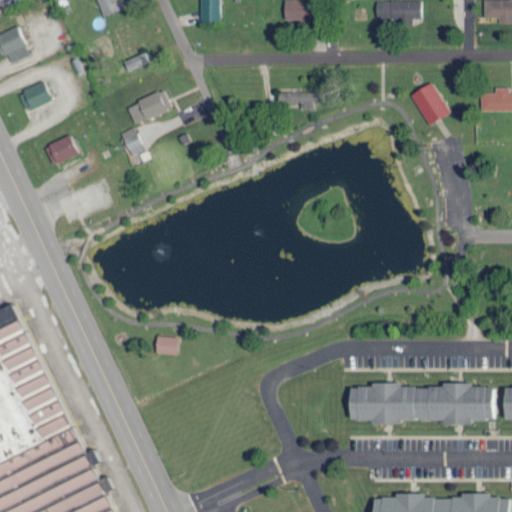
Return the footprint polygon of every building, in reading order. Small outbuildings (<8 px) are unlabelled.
[(98,0),(103,13),(124,6),(121,0),(98,0)] [(221,19),(220,0),(199,0),(200,20),(221,19)] [(284,0),(284,18),(316,18),(316,0),(284,0)] [(421,0),(375,0),(376,17),(404,16),(404,23),(413,23),(413,16),(422,16),(421,0)] [(511,0),(484,0),(484,15),(499,15),(498,21),(511,21),(511,0)] [(0,53),(0,54),(8,51),(12,61),(30,53),(18,24),(0,31),(0,53)] [(128,68),(149,62),(146,51),(124,57),(128,68)] [(26,108),(52,97),(44,79),(18,90),(26,108)] [(411,92),(430,123),(451,110),(432,80),(411,92)] [(510,85),(495,85),(496,90),(481,90),(481,109),(511,108),(511,89),(510,90),(510,85)] [(135,122),(172,105),(164,87),(127,104),(135,122)] [(301,100),(301,107),(313,107),(313,100),(322,100),(322,89),(279,90),(279,100),(301,100)] [(145,149),(135,124),(122,130),(131,154),(145,149)] [(53,162),(78,152),(71,133),(45,143),(53,162)] [(179,335),(158,333),(156,350),(177,353),(179,335)] [(351,384),(350,417),(373,418),(373,421),(400,421),(400,416),(444,418),(444,421),(472,422),(472,416),(493,417),(494,383),(442,381),(442,384),(372,381),(371,385),(351,384)] [(114,511),(82,439),(37,459),(51,473),(5,493),(15,503),(5,511),(114,511)] [(374,495),(373,511),(509,511),(510,495),(491,495),(491,491),(461,490),(461,496),(424,495),(424,491),(396,490),(396,496),(374,495)]
